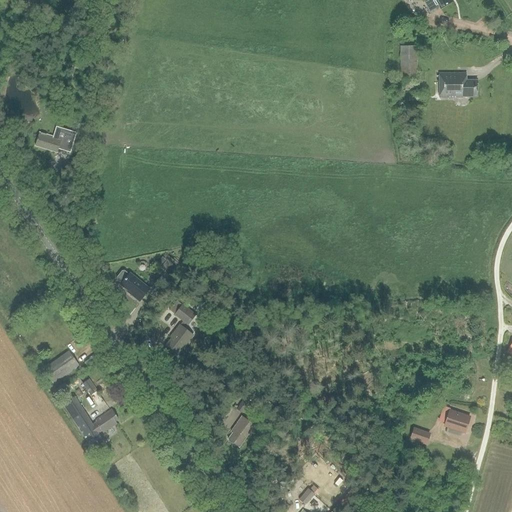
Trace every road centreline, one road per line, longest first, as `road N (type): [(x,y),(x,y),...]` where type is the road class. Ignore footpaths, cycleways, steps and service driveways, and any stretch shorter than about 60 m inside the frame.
road 1 (tertiary): [(225,511),(0,172)]
road 2 (track): [(466,511),(491,419),(502,323),(498,256),(511,227)]
